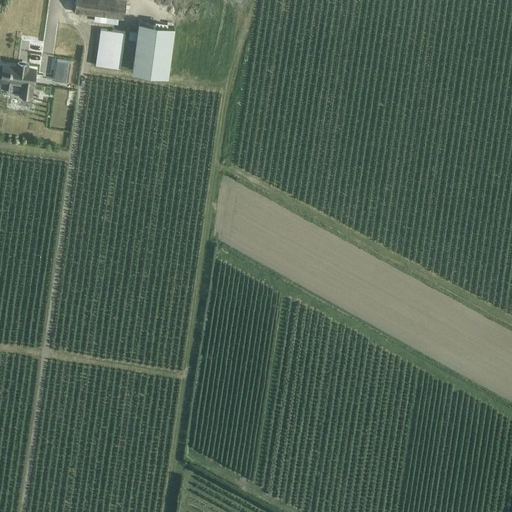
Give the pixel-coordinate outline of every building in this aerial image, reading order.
[(126,0),(75,0),(74,12),(124,19),(126,0)] [(166,75),(173,27),(139,22),(137,32),(129,31),(128,39),(136,40),(132,70),(166,75)] [(101,28),(96,65),(120,68),(125,32),(101,28)] [(18,66),(18,67),(3,65),(3,66),(0,65),(0,66),(0,76),(2,77),(1,80),(15,82),(14,93),(20,94),(30,95),(32,84),(34,69),(26,68),(26,67),(18,66)] [(56,71),(55,80),(67,82),(69,73),(56,71)] [(40,80),(48,82),(50,76),(41,74),(40,80)]
